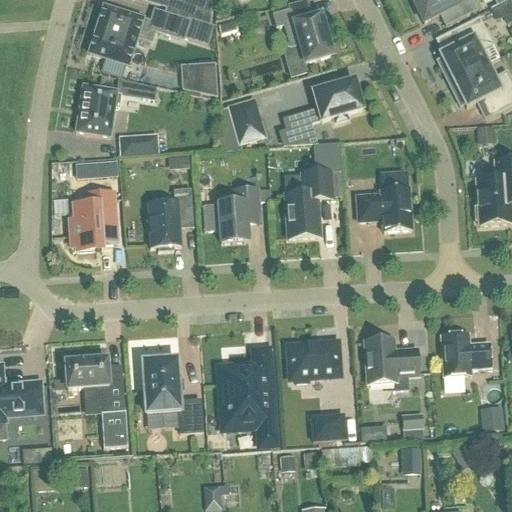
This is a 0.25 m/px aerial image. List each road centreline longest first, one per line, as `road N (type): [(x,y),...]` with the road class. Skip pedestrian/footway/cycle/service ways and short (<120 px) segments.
road 1 (residential): [(449,290),(59,317),(20,282)]
road 2 (residential): [(361,0),(443,161),(449,290)]
road 3 (residential): [(68,0),(37,136),(20,282)]
